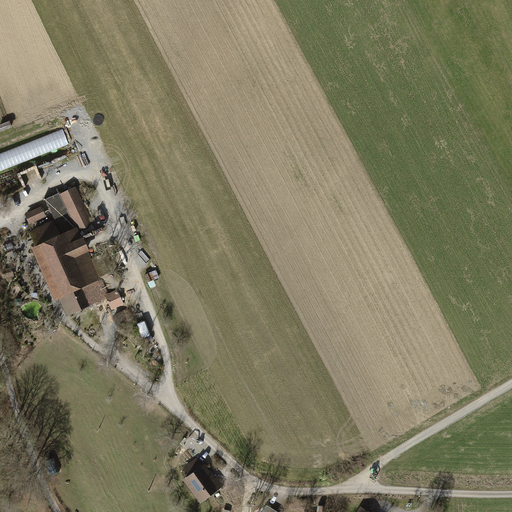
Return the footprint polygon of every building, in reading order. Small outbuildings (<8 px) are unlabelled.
[(0,152),(0,169),(71,144),(65,128),(0,152)] [(78,191),(62,198),(79,235),(95,228),(78,191)] [(44,212),(27,219),(32,229),(49,222),(44,212)] [(37,258),(59,307),(62,306),(70,322),(109,304),(101,288),(106,286),(84,237),(66,245),(57,227),(33,238),(41,256),(37,258)] [(184,469),(189,476),(185,479),(202,501),(223,485),(217,477),(215,479),(211,473),(210,474),(204,467),(203,468),(196,460),(184,469)]
